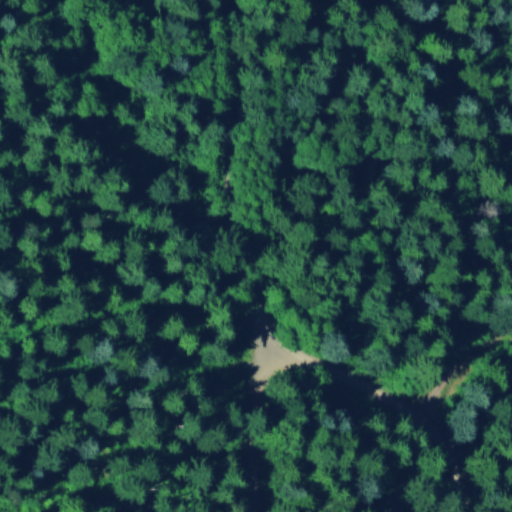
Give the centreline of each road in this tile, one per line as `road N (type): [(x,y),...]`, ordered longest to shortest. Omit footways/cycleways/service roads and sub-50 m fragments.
road 1 (track): [(260,342),(237,208),(238,0)]
road 2 (track): [(456,511),(443,451),(427,428),(316,362),(260,342)]
road 3 (track): [(260,342),(268,511)]
road 4 (track): [(427,428),(437,393),(511,329)]
